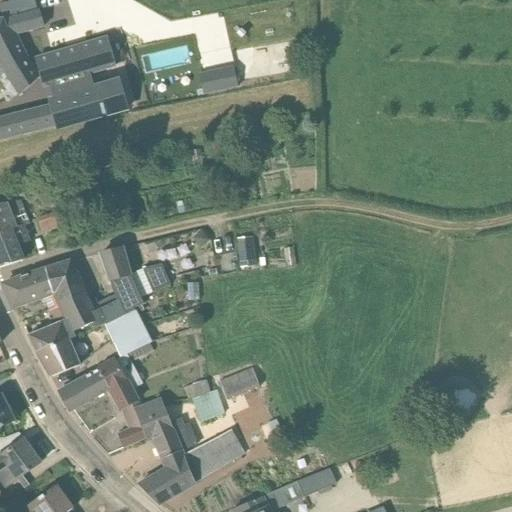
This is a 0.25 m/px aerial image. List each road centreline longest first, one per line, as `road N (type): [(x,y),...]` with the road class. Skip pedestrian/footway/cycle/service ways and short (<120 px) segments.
road 1 (track): [(511,218),(455,227),(346,204),(293,204),(0,277)]
road 2 (tertiary): [(146,511),(55,420),(0,307)]
